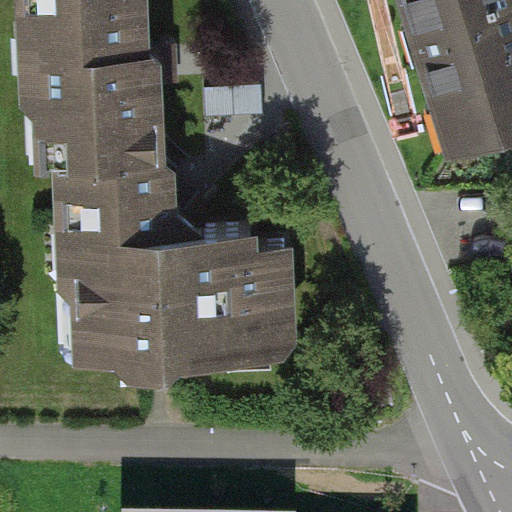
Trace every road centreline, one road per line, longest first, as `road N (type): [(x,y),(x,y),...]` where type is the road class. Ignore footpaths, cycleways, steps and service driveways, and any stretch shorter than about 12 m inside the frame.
road 1 (residential): [(283,0),(467,439)]
road 2 (residential): [(0,444),(425,450),(467,439)]
